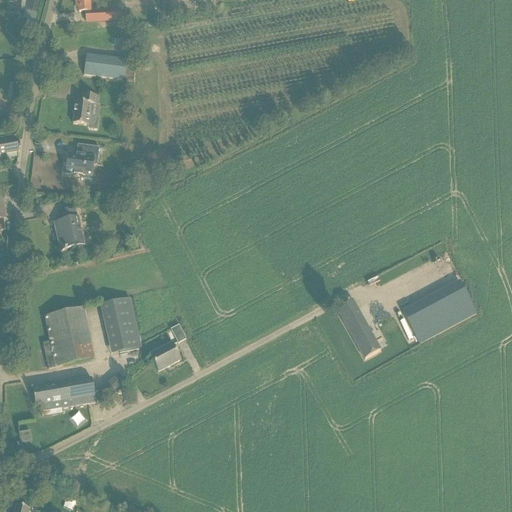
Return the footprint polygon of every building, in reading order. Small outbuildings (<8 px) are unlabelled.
[(32,37),(34,22),(35,22),(39,1),(30,0),(26,0),(23,20),(27,21),(26,31),(25,36),(32,37)] [(75,0),(76,8),(77,8),(77,12),(83,12),(91,11),(91,5),(96,4),(96,0),(75,0)] [(121,24),(120,10),(91,11),(83,12),(84,25),(121,24)] [(83,77),(93,78),(123,82),(126,62),(86,57),(83,77)] [(73,117),(72,125),(87,127),(87,129),(89,130),(96,131),(98,118),(89,117),(91,106),(96,106),(97,98),(81,96),(80,104),(74,103),(72,117),(73,117)] [(0,160),(1,165),(3,166),(8,165),(6,155),(18,153),(15,139),(0,141),(0,160)] [(80,178),(80,181),(91,183),(92,179),(91,179),(93,167),(96,167),(99,149),(77,146),(76,157),(67,156),(65,176),(80,178)] [(149,208),(156,220),(181,206),(174,194),(149,208)] [(60,223),(54,224),(60,252),(79,248),(76,238),(81,237),(77,220),(76,220),(75,212),(58,216),(60,223)] [(402,313),(407,322),(419,346),(476,316),(459,283),(402,313)] [(100,307),(111,356),(141,349),(130,300),(102,306),(100,307)] [(352,301),(336,310),(340,319),(364,361),(380,352),(380,351),(370,333),(357,310),(352,301)] [(81,310),(54,316),(44,318),(49,343),(42,345),(48,371),(94,360),(84,310),(81,310)] [(170,331),(177,345),(186,341),(178,326),(170,331)] [(149,357),(158,373),(181,361),(172,345),(149,357)] [(68,373),(95,367),(94,362),(67,368),(68,373)] [(116,377),(95,395),(103,404),(124,386),(116,377)] [(42,389),(32,391),(35,408),(51,405),(52,412),(95,404),(91,380),(42,389)] [(20,433),(21,444),(33,443),(32,432),(20,433)]
